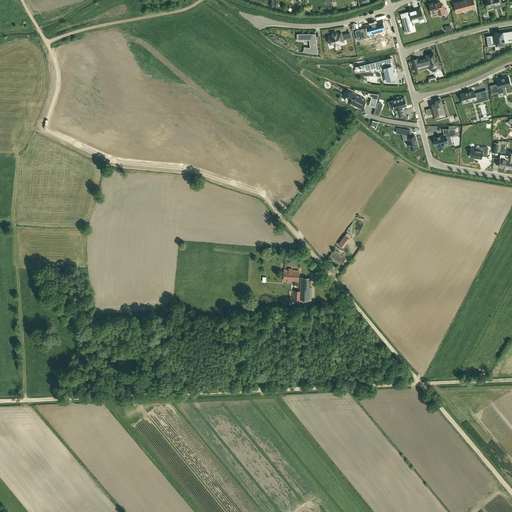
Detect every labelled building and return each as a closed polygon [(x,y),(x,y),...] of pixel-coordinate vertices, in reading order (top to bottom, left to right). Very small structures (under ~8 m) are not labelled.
[(458,3),(454,4),(457,12),(463,11),(462,8),(467,7),(468,9),(475,8),(472,0),(463,0),(457,2),(458,3)] [(428,4),(430,13),(437,11),(438,15),(445,13),(443,4),(441,5),(440,2),(434,4),(434,2),(428,4)] [(404,15),(401,16),(404,27),(405,33),(409,31),(410,31),(409,27),(408,22),(420,19),(421,23),(422,22),(425,22),(423,16),(422,14),(417,15),(416,10),(416,9),(415,9),(415,10),(404,13),(404,15)] [(354,31),(357,39),(366,37),(365,32),(368,31),(369,34),(375,32),(375,34),(385,32),(382,22),(375,24),(375,22),(375,23),(371,24),(371,23),(371,25),(367,26),(367,28),(364,29),(364,28),(355,31),(354,31)] [(495,40),(487,41),(487,47),(494,46),(495,50),(500,49),(499,44),(503,44),(503,40),(511,38),(511,36),(511,32),(502,33),(502,32),(499,33),(499,32),(494,33),(495,40)] [(348,39),(348,38),(347,35),(342,36),(341,34),(341,33),(337,34),(336,34),(333,35),(332,35),(328,36),(328,37),(326,38),(328,43),(330,42),(330,43),(334,42),(335,46),(340,45),(340,44),(345,43),(344,40),(345,39),(348,39)] [(318,54),(315,34),(297,34),(297,40),(309,40),(310,47),(304,47),(303,52),(318,54)] [(417,59),(412,60),(416,72),(421,70),(420,67),(428,65),(429,68),(433,67),(434,71),(440,69),(437,58),(435,58),(434,53),(425,55),(426,59),(418,62),(417,59)] [(360,65),(355,67),(360,66),(360,67),(360,68),(360,69),(361,68),(361,69),(365,68),(365,70),(371,69),(371,70),(376,69),(376,70),(383,68),(387,67),(387,71),(384,71),(384,72),(385,74),(384,74),(385,80),(386,82),(391,82),(390,81),(392,80),(392,82),(397,82),(398,85),(399,85),(397,77),(398,77),(397,73),(393,74),(392,70),(394,69),(391,57),(364,64),(359,65),(360,65)] [(497,86),(493,87),(495,94),(503,92),(502,87),(510,85),(508,77),(504,78),(504,77),(503,77),(503,78),(501,78),(501,79),(497,80),(498,83),(496,84),(497,86)] [(365,99),(349,90),(348,91),(351,92),(348,99),(352,101),(351,104),(362,109),(361,108),(364,102),(365,102),(363,101),(364,99),(365,99)] [(465,93),(461,94),(463,103),(473,101),(472,98),(477,97),(477,99),(481,98),(482,101),(488,99),(487,96),(481,97),(480,92),(474,94),(473,91),(470,91),(465,92),(465,93)] [(368,92),(368,93),(368,96),(371,97),(371,99),(377,101),(379,94),(368,92)] [(396,99),(391,101),(394,109),(395,109),(397,117),(404,115),(402,107),(407,106),(404,97),(401,98),(400,96),(396,97),(396,99)] [(433,108),(426,110),(427,115),(434,113),(435,117),(447,114),(444,103),(441,104),(440,100),(436,101),(436,104),(432,105),(433,108)] [(398,128),(397,133),(406,135),(408,140),(407,140),(409,147),(410,146),(410,149),(418,147),(415,136),(412,137),(410,130),(398,128)] [(444,135),(433,138),(435,143),(436,142),(437,145),(438,149),(444,147),(443,144),(447,142),(446,137),(450,136),(456,134),(455,128),(453,128),(454,129),(450,130),(450,128),(442,128),(444,135)] [(471,150),(470,157),(481,159),(482,156),(487,156),(488,148),(483,147),(483,150),(475,149),(475,150),(471,150)] [(500,159),(498,166),(504,167),(504,168),(507,168),(511,168),(511,152),(508,152),(507,160),(500,159)] [(345,236),(338,244),(343,247),(350,239),(345,236)] [(298,281),(299,270),(292,270),(292,269),(289,269),(289,270),(284,270),(283,280),(287,280),(287,282),(292,282),(292,280),(298,281)] [(309,300),(310,278),(301,277),(300,299),(309,300)]
